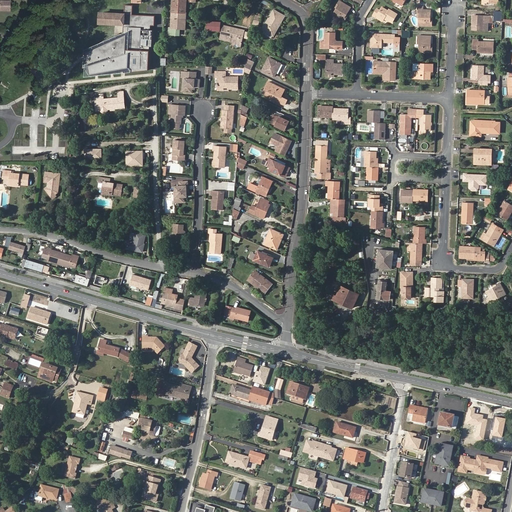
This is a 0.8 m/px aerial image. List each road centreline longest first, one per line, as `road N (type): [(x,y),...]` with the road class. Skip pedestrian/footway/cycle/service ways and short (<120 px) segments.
road 1 (residential): [(288,325),(306,92)]
road 2 (residential): [(183,511),(214,336)]
road 3 (residential): [(196,273),(203,105)]
road 4 (residential): [(511,255),(505,268),(442,264),(447,177)]
road 5 (residential): [(156,178),(85,174),(58,237)]
road 6 (residential): [(381,511),(403,399),(397,377)]
road 7 (secondary): [(214,336),(89,299)]
road 8 (residential): [(448,156),(393,155),(392,175),(447,177)]
road 9 (residential): [(155,142),(151,83),(90,91)]
